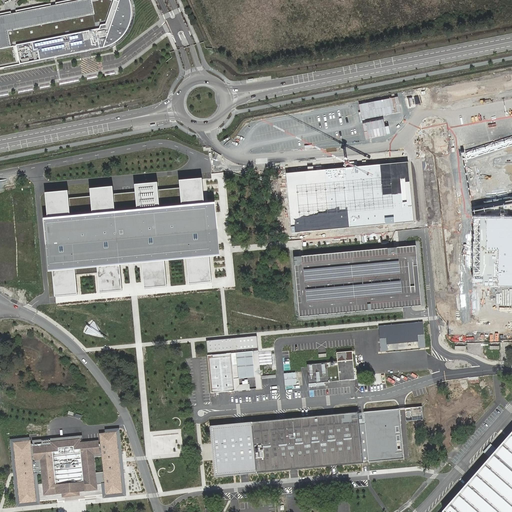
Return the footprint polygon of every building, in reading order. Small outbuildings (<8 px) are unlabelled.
[(80,0),(71,0),(0,14),(0,50),(20,46),(23,66),(112,49),(121,45),(127,39),(130,35),(135,25),(136,15),(136,7),(133,0),(89,0),(81,2),(80,0)] [(511,137),(461,147),(473,211),(511,203),(511,137)] [(408,162),(286,174),(292,234),(414,222),(408,162)] [(41,193),(51,297),(77,294),(75,269),(93,268),(95,293),(122,290),(120,265),(130,264),(138,264),(140,290),(167,287),(164,261),(183,259),(185,285),(211,282),(208,257),(215,257),(210,203),(200,204),(198,179),(176,181),(178,206),(159,208),(157,182),(130,185),(132,210),(114,212),(112,186),(86,189),(88,214),(71,215),(68,191),(41,193)] [(511,216),(474,216),(474,286),(511,286),(511,216)] [(419,249),(298,259),(303,319),(424,309),(419,249)] [(423,322),(378,326),(380,352),(425,349),(423,322)] [(256,337),(205,341),(206,355),(258,350),(256,337)] [(258,351),(207,356),(210,393),(249,390),(248,384),(239,385),(239,379),(254,378),(255,389),(261,388),(260,374),(258,351)] [(353,361),(337,362),(339,381),(355,379),(353,361)] [(327,363),(307,365),(309,384),(329,382),(327,363)] [(301,372),(284,374),(285,387),(303,385),(301,372)] [(403,458),(399,409),(363,412),(367,461),(403,458)] [(357,412),(211,426),(215,476),(362,462),(357,412)] [(117,431),(100,433),(106,495),(124,493),(117,431)] [(511,511),(511,433),(443,511),(442,511),(511,511)] [(52,445),(33,447),(34,461),(40,460),(44,496),(98,491),(94,455),(101,455),(99,441),(80,443),(80,439),(51,442),(52,445)] [(31,440),(13,442),(20,504),(37,502),(31,440)]
